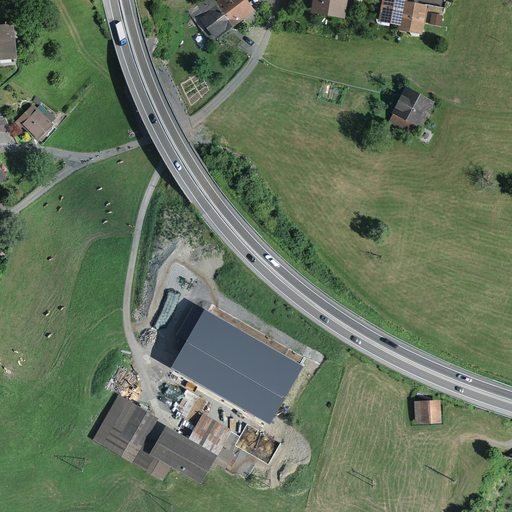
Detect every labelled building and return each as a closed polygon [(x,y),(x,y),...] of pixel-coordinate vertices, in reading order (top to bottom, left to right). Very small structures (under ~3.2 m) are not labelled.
[(197,11),(215,36),(230,24),(216,4),(213,0),(201,0),(205,5),(197,11)] [(222,0),(216,4),(230,24),(238,18),(239,20),(252,10),(244,0),(222,0)] [(342,14),(344,0),(315,0),(314,9),(342,14)] [(390,22),(401,24),(405,3),(405,0),(384,0),(381,20),(390,22)] [(424,7),(405,3),(401,24),(400,29),(420,33),(424,7)] [(432,23),(443,23),(443,14),(432,14),(432,23)] [(0,63),(14,62),(12,37),(11,37),(10,28),(0,29),(0,63)] [(406,92),(394,114),(420,128),(431,106),(406,92)] [(24,125),(37,137),(54,119),(48,112),(43,118),(33,108),(17,123),(21,127),(24,125)] [(0,113),(0,131),(10,129),(7,113),(0,113)] [(270,417),(297,370),(194,310),(179,334),(191,341),(178,363),(270,417)] [(131,459),(155,418),(129,403),(105,444),(131,459)] [(417,404),(418,420),(438,419),(437,403),(417,404)] [(215,463),(211,461),(229,430),(204,416),(186,446),(164,434),(154,452),(200,479),(208,467),(212,469),(215,463)]
